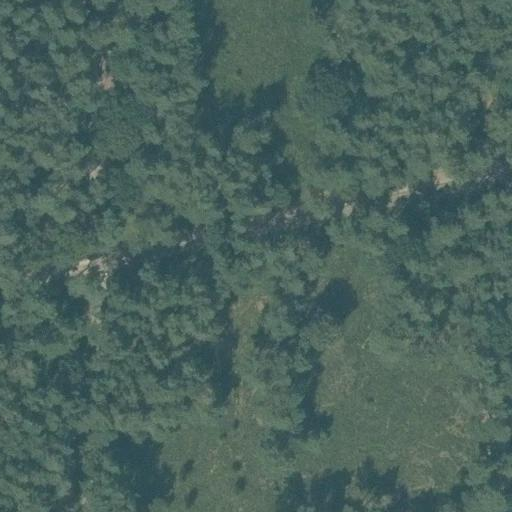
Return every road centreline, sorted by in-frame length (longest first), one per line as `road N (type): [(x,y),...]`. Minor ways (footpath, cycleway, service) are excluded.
road 1 (track): [(109,231),(511,146)]
road 2 (track): [(95,267),(78,511)]
road 3 (track): [(122,0),(109,231)]
